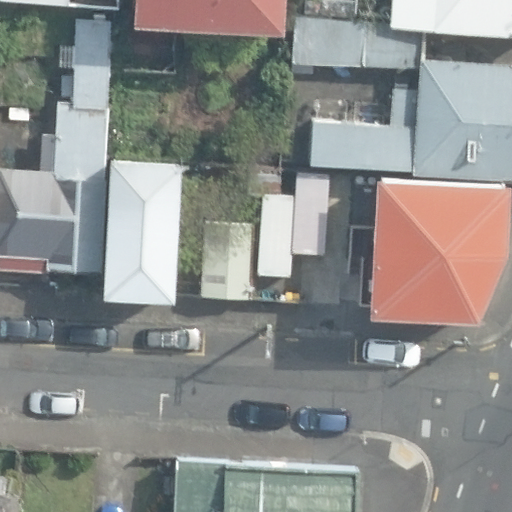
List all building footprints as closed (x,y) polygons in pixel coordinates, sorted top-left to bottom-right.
[(126,0),(126,19),(279,30),(280,0),(126,0)] [(511,0),(392,0),(392,19),(511,22),(511,0)] [(511,168),(511,59),(419,55),(420,30),(297,16),(295,59),(391,68),(388,123),(313,121),(311,157),(511,168)] [(0,262),(95,268),(108,25),(75,23),(70,98),(59,97),(57,134),(41,133),(39,168),(0,166),(0,262)] [(179,164),(109,161),(101,297),(171,301),(179,164)] [(511,252),(511,180),(381,170),(366,299),(488,316),(511,252)] [(261,214),(204,212),(201,291),(258,293),(261,214)] [(361,511),(363,463),(178,458),(176,511),(361,511)] [(0,511),(15,511),(21,478),(0,475),(0,511)]
